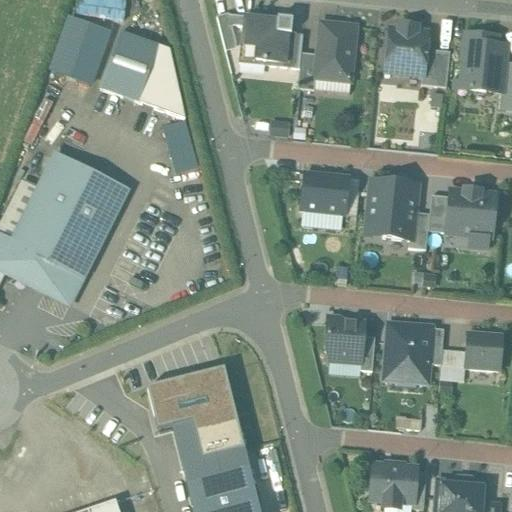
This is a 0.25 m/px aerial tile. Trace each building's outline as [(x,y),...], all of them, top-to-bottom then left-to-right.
[(216,18),(218,26),(218,27),(223,48),(235,45),(227,16),(216,18)] [(242,29),(242,28),(243,18),(228,17),(231,28),(241,29),(242,29)] [(243,17),(243,22),(238,65),(298,71),(301,38),(286,37),(283,66),(255,63),(256,51),(244,50),(247,22),(276,24),(276,21),(243,17)] [(70,20),(64,35),(64,36),(51,73),(88,87),(107,33),(70,20)] [(255,63),(279,65),(280,65),(282,66),(285,37),(289,37),(291,22),(277,21),(276,21),(276,25),(247,22),(244,50),(256,51),(255,63)] [(348,96),(351,68),(351,67),(355,29),(319,25),(313,81),(314,82),(313,92),(314,93),(348,96)] [(426,36),(420,35),(414,35),(415,29),(399,27),(398,33),(389,32),(384,74),(421,78),(422,77),(426,36)] [(183,117),(170,49),(117,32),(97,90),(181,117),(183,117)] [(466,36),(462,69),(461,83),(469,84),(468,92),(500,95),(505,49),(504,48),(495,47),(495,39),(466,36)] [(425,52),(424,61),(422,78),(421,78),(420,88),(445,90),(449,55),(425,52)] [(300,56),(296,91),(297,91),(312,93),(313,93),(313,92),(314,81),(313,81),(316,57),(300,56)] [(511,66),(503,66),(500,95),(499,95),(498,110),(511,111),(511,66)] [(163,127),(175,175),(198,170),(187,121),(163,127)] [(55,157),(47,172),(38,190),(11,242),(0,236),(0,270),(44,293),(57,268),(82,280),(126,193),(55,157)] [(299,215),(342,220),(346,178),(303,173),(299,215)] [(417,186),(368,181),(363,237),(411,242),(417,186)] [(38,190),(34,188),(24,182),(0,229),(0,236),(11,242),(38,190)] [(445,193),(441,233),(484,238),(488,198),(445,193)] [(57,268),(44,293),(69,305),(82,280),(57,268)] [(322,365),(357,366),(358,323),(324,322),(322,365)] [(426,386),(430,336),(430,335),(430,330),(387,327),(383,382),(426,386)] [(428,367),(440,368),(442,332),(431,331),(428,367)] [(500,339),(495,339),(494,339),(466,337),(464,370),(497,373),(498,373),(500,339)] [(172,429),(192,511),(258,511),(223,371),(145,391),(156,433),(172,429)] [(414,471),(401,470),(401,468),(387,467),(387,469),(374,468),(371,502),(384,503),(384,509),(397,510),(398,504),(411,505),(414,471)] [(485,487),(437,484),(434,511),(483,511),(484,506),(485,487)]
